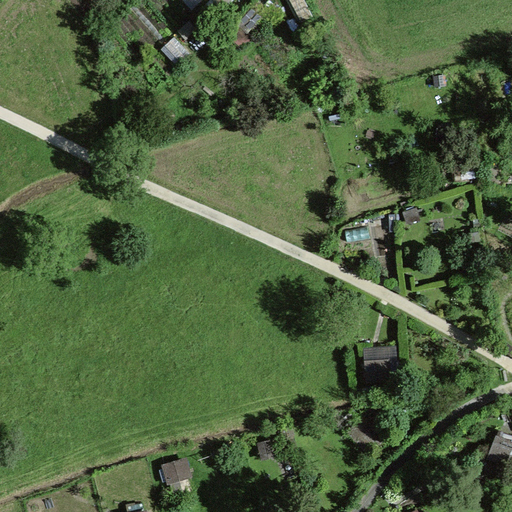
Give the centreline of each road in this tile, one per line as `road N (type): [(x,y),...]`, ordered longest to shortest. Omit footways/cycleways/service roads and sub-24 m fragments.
road 1 (track): [(511,366),(357,277),(0,116)]
road 2 (track): [(361,511),(440,412),(511,387)]
